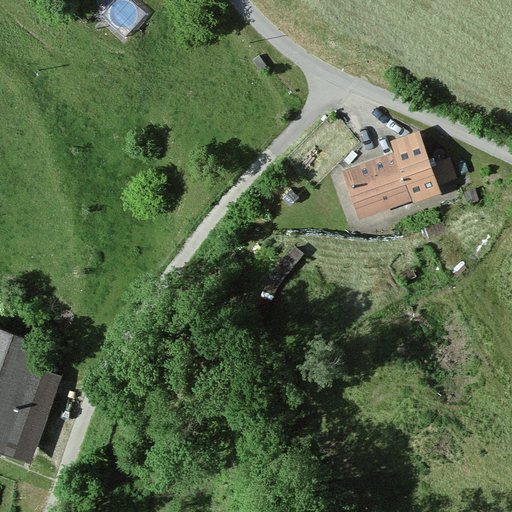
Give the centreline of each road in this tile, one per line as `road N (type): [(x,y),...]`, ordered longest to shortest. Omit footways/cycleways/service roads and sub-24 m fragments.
road 1 (residential): [(42,511),(78,382),(318,86)]
road 2 (residential): [(318,86),(511,152)]
